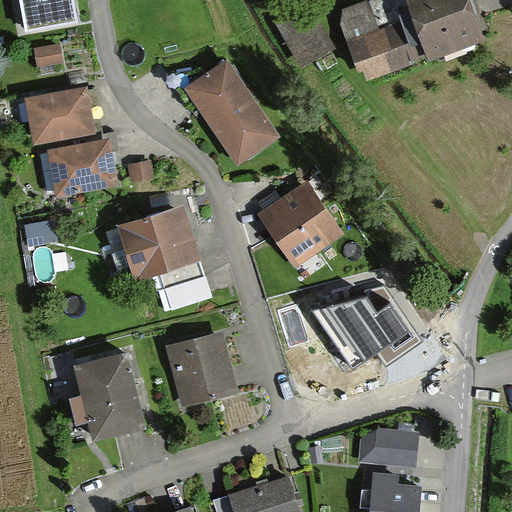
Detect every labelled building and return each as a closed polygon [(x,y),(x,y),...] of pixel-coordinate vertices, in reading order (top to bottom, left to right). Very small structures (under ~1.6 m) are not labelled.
[(20,0),(26,33),(77,24),(73,0),(20,0)] [(483,42),(469,0),(380,0),(345,12),(368,80),(483,42)] [(307,8),(278,25),(303,67),(332,50),(307,8)] [(61,45),(37,51),(40,64),(64,59),(61,45)] [(227,61),(186,90),(239,166),(280,138),(227,61)] [(89,89),(26,101),(33,142),(96,130),(89,89)] [(111,141),(49,154),(58,197),(120,184),(111,141)] [(149,163),(133,167),(136,181),(153,177),(149,163)] [(307,184),(260,217),(297,270),(344,237),(307,184)] [(184,210),(122,229),(135,275),(159,268),(171,307),(209,295),(184,210)] [(375,293),(326,306),(340,357),(389,344),(375,293)] [(402,322),(388,326),(395,350),(409,345),(402,322)] [(225,332),(170,348),(186,405),(241,390),(225,332)] [(129,356),(78,368),(95,439),(146,427),(129,356)] [(378,433),(361,431),(358,464),(417,468),(419,436),(378,433)] [(401,474),(378,473),(374,511),(417,511),(420,488),(400,486),(401,474)] [(300,511),(290,477),(214,500),(217,511),(300,511)]
